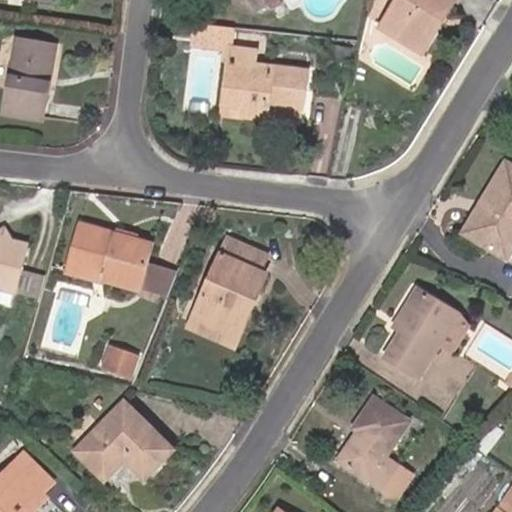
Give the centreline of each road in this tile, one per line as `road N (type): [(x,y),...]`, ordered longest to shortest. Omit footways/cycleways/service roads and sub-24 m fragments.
road 1 (residential): [(205,511),(294,387),(398,211)]
road 2 (residential): [(398,211),(121,169)]
road 3 (residential): [(398,211),(511,29)]
road 4 (residential): [(121,169),(146,0)]
road 5 (residential): [(121,169),(0,160)]
